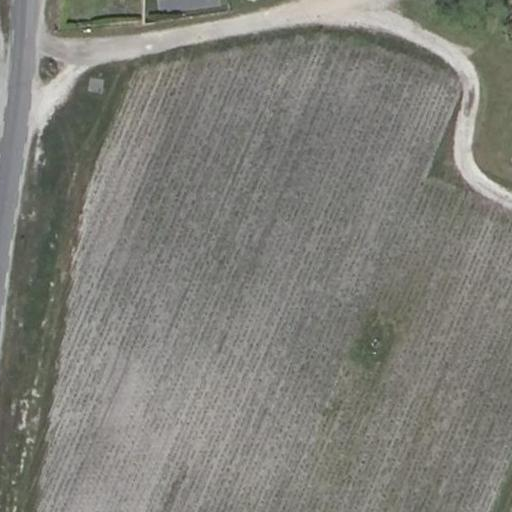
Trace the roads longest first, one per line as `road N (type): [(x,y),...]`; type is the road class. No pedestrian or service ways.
road 1 (track): [(511,198),(475,178),(465,158),(473,83),(460,63),(405,26),(313,15),(21,63)]
road 2 (unclassified): [(26,0),(0,235)]
